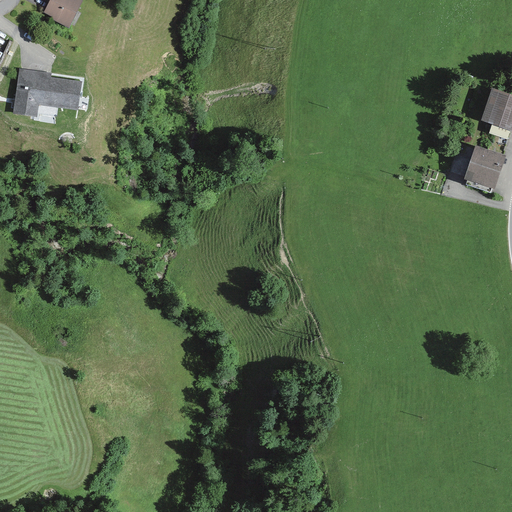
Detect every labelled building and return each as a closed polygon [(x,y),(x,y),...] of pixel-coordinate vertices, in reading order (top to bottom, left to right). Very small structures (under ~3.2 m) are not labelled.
[(85,1),(83,0),(50,0),(44,13),(53,17),(52,20),(70,29),(85,1)] [(52,74),(20,69),(14,114),(38,117),(39,105),(79,110),(82,82),(51,78),(52,74)] [(511,95),(493,89),(482,121),(492,124),(511,131),(511,95)] [(511,131),(492,124),(489,134),(508,140),(511,131)] [(506,156),(476,146),(465,179),(495,189),(506,156)] [(444,178),(444,169),(434,168),(434,177),(444,178)]
